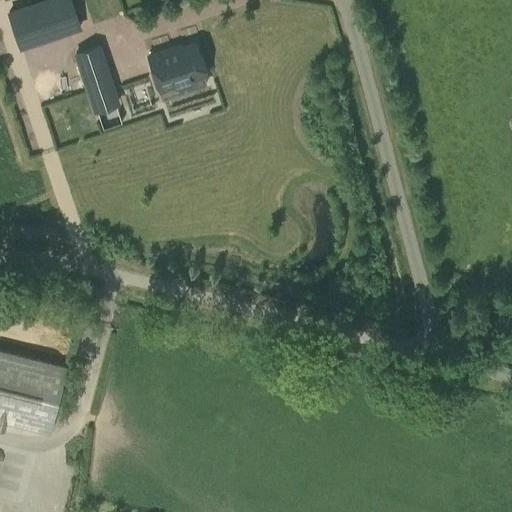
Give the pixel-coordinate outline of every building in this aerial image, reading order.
[(81,29),(71,0),(37,0),(7,10),(20,49),(81,29)] [(160,82),(213,65),(204,37),(151,55),(160,82)] [(82,76),(93,112),(121,104),(108,68),(82,76)] [(128,87),(132,105),(147,102),(144,84),(128,87)] [(65,367),(0,350),(0,418),(49,430),(65,367)]
